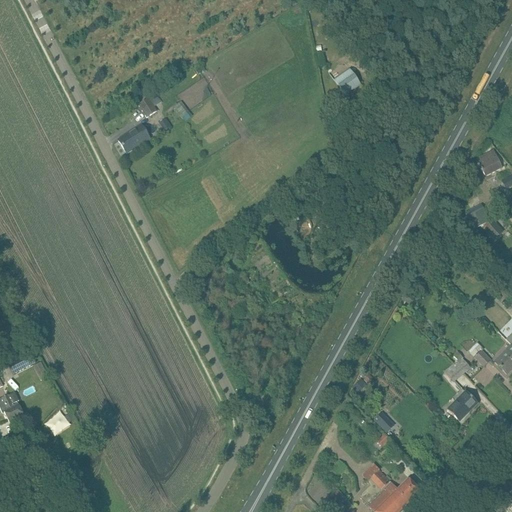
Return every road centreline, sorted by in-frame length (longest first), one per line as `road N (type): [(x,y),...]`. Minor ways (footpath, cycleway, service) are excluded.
road 1 (unclassified): [(202,511),(243,437),(239,410),(28,0)]
road 2 (primary): [(249,511),(511,38)]
